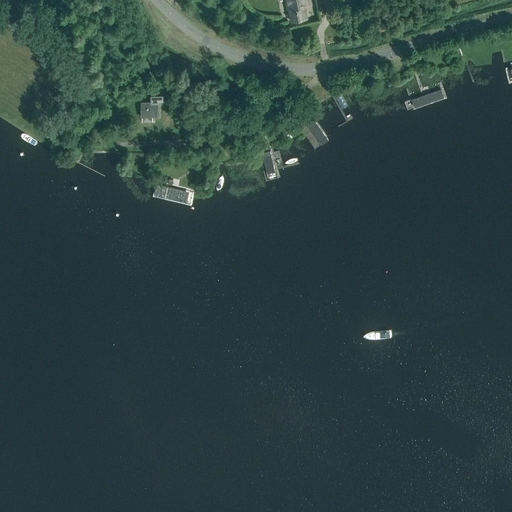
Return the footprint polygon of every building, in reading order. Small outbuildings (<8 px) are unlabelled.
[(311,3),(309,0),(290,0),(292,7),(289,8),(292,21),(306,18),(304,5),(311,3)] [(441,90),(407,102),(412,114),(445,101),(441,90)] [(151,103),(142,103),(142,117),(158,117),(158,101),(163,101),(163,97),(163,96),(150,97),(151,103)] [(327,141),(313,121),(305,127),(319,147),(327,141)] [(264,140),(256,143),(259,148),(266,145),(264,140)] [(274,176),(271,155),(263,156),(266,177),(274,176)] [(190,196),(159,188),(156,197),(187,205),(190,196)]
